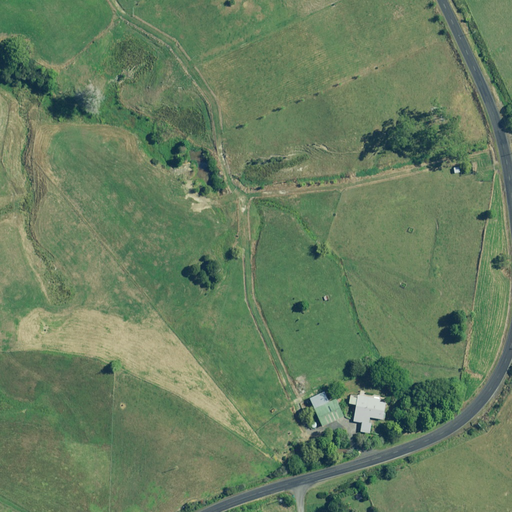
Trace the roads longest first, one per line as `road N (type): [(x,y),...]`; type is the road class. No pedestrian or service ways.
road 1 (tertiary): [(297,482),(453,425),(484,396),(511,344)]
road 2 (tertiary): [(511,187),(495,115),(443,0)]
